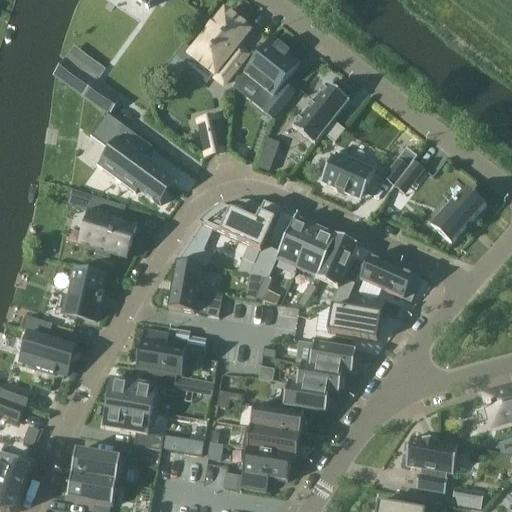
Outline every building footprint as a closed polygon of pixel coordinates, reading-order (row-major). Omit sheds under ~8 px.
[(134,0),(149,9),(154,0),(134,0)] [(225,12),(190,57),(227,85),(247,60),(235,51),(250,32),(225,12)] [(279,44),(278,46),(271,41),(244,75),(273,98),(262,112),(274,122),(295,96),(283,87),(301,65),(290,56),(291,54),(279,44)] [(96,82),(84,98),(109,116),(121,100),(96,82)] [(334,124),(350,104),(328,86),(293,130),(315,147),(324,136),(335,145),(345,132),(334,124)] [(109,152),(97,168),(135,195),(138,191),(160,207),(161,206),(158,203),(173,183),(176,185),(177,184),(145,160),(153,149),(122,127),(106,149),(109,152)] [(222,134),(202,138),(204,149),(224,145),(222,134)] [(321,187),(361,205),(376,172),(336,154),(321,187)] [(262,158),(258,169),(270,173),(274,162),(262,158)] [(407,173),(409,169),(398,161),(383,180),(394,188),(407,173)] [(409,169),(407,173),(418,181),(425,172),(414,163),(409,169)] [(466,189),(431,227),(452,246),(486,207),(466,189)] [(91,215),(81,245),(97,250),(95,255),(110,260),(111,255),(127,260),(137,229),(118,223),(123,208),(92,198),(87,214),(91,215)] [(202,223),(199,226),(262,255),(281,213),(265,205),(261,215),(253,212),(254,203),(250,203),(246,203),(242,203),(238,203),(234,204),(230,205),(226,207),(222,208),(218,210),(215,212),(211,215),(208,217),(205,220),(202,223)] [(278,259),(277,263),(278,263),(298,271),(316,230),(297,221),(296,220),(279,258),(278,259)] [(316,230),(298,271),(317,280),(318,280),(337,239),(335,238),(316,230)] [(317,280),(316,281),(339,291),(343,280),(358,247),(336,237),(335,238),(337,239),(318,280),(317,280)] [(258,258),(250,276),(269,279),(276,265),(258,258)] [(364,284),(359,294),(377,302),(382,292),(412,305),(421,284),(414,281),(415,278),(371,258),(361,282),(364,284)] [(177,264),(168,311),(195,316),(203,268),(177,264)] [(74,274),(65,316),(96,324),(99,308),(102,308),(105,296),(102,295),(105,281),(106,281),(107,277),(75,270),(74,273),(74,274)] [(265,279),(260,290),(268,293),(273,282),(265,279)] [(339,291),(331,308),(333,308),(345,310),(356,286),(343,280),(339,291)] [(310,286),(304,296),(311,300),(317,290),(310,286)] [(260,290),(255,301),(263,304),(268,293),(260,290)] [(304,296),(297,306),(304,310),(311,300),(304,296)] [(333,308),(328,335),(378,343),(382,317),(345,310),(333,308)] [(27,319),(23,332),(49,340),(53,326),(27,319)] [(144,331),(137,372),(147,373),(177,379),(183,380),(188,354),(167,350),(170,336),(144,331)] [(177,332),(176,342),(192,344),(193,339),(190,338),(191,334),(177,332)] [(75,347),(31,334),(22,363),(36,367),(35,370),(56,376),(57,373),(66,376),(75,347)] [(339,340),(337,350),(351,352),(353,343),(339,340)] [(311,367),(310,368),(344,374),(343,375),(353,377),(357,353),(351,352),(337,350),(314,346),(311,367)] [(264,351),(263,359),(275,361),(276,353),(264,351)] [(297,387),(297,388),(330,394),(330,395),(340,396),(343,375),(344,374),(310,368),(311,367),(301,365),(297,387)] [(261,369),(259,380),(273,383),(275,371),(261,369)] [(112,381),(108,406),(153,413),(153,415),(157,415),(161,391),(175,394),(175,391),(177,379),(147,373),(145,387),(112,381)] [(177,379),(175,391),(188,393),(190,381),(183,380),(177,379)] [(288,385),(284,409),(327,416),(330,395),(330,394),(297,388),(297,387),(288,385)] [(30,397),(5,388),(1,401),(25,410),(30,397)] [(508,393),(487,399),(489,408),(487,408),(488,413),(490,412),(494,428),(511,423),(511,392),(508,393)] [(219,393),(218,401),(230,403),(231,395),(219,393)] [(1,401),(0,402),(0,416),(20,424),(25,410),(1,401)] [(218,401),(217,409),(229,411),(230,403),(218,401)] [(108,406),(103,430),(136,436),(134,449),(162,454),(164,439),(149,437),(153,415),(153,413),(108,406)] [(251,429),(251,430),(301,439),(305,416),(255,407),(251,429)] [(247,428),(243,452),(247,453),(247,451),(292,459),(292,460),(297,461),(301,439),(251,430),(251,429),(247,428)] [(212,433),(210,445),(218,447),(220,435),(212,433)] [(23,445),(33,449),(36,440),(27,436),(23,445)] [(411,440),(406,468),(423,471),(421,477),(419,477),(417,491),(445,496),(448,482),(445,481),(446,475),(453,477),(458,448),(438,445),(439,444),(423,441),(423,442),(411,440)] [(193,442),(190,456),(202,458),(204,444),(193,442)] [(210,445),(208,461),(220,463),(223,447),(218,447),(210,445)] [(119,446),(118,454),(130,456),(131,448),(119,446)] [(247,453),(241,491),(267,495),(269,481),(288,484),(292,460),(292,459),(247,451),(247,453)] [(77,452),(73,477),(118,485),(117,486),(122,486),(127,461),(77,452)] [(0,511),(16,511),(33,471),(0,457),(0,511)] [(73,477),(68,501),(102,507),(110,508),(113,509),(117,486),(118,485),(73,477)]
